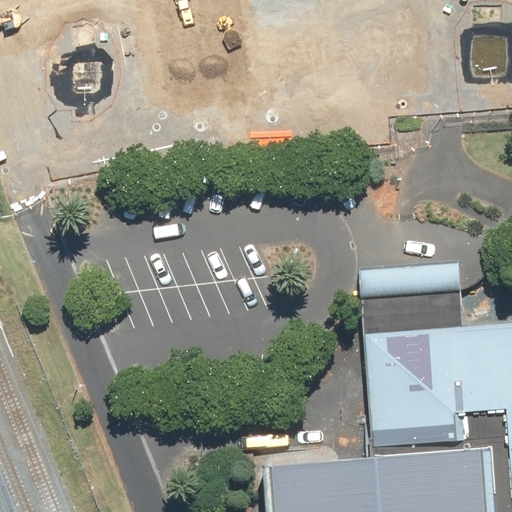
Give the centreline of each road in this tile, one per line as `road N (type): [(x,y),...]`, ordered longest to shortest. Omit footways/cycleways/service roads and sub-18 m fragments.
road 1 (residential): [(18,155),(34,159),(162,121),(408,103)]
road 2 (unclassified): [(18,155),(44,257),(145,511)]
